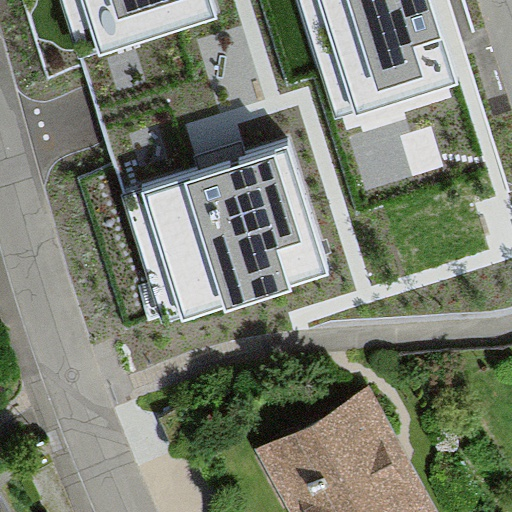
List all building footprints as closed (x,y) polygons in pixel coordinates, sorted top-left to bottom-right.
[(57,0),(70,38),(89,32),(97,56),(219,17),(213,0),(57,0)] [(301,0),(339,117),(457,81),(431,0),(301,0)] [(239,154),(124,189),(164,317),(326,267),(287,139),(239,154)] [(287,511),(432,511),(368,391),(255,451),(287,511)] [(0,511),(21,511),(7,485),(0,488),(0,511)]
